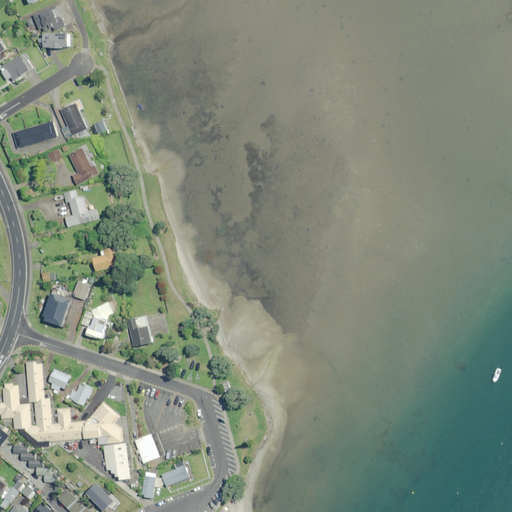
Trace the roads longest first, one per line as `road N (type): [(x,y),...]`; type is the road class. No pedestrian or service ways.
road 1 (unclassified): [(10,332),(209,401),(227,467),(211,501)]
road 2 (residential): [(69,0),(83,34),(82,64),(0,115)]
road 3 (primary): [(0,184),(18,249),(10,332)]
